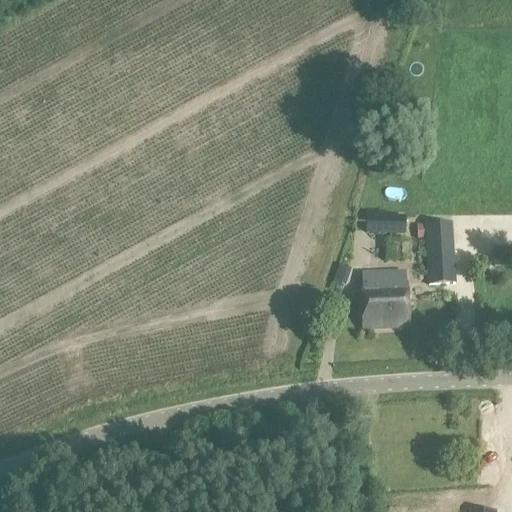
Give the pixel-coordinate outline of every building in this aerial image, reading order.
[(397,123),(417,125),(419,103),(399,101),(397,123)] [(367,214),(366,236),(405,237),(406,219),(381,218),(381,214),(367,214)] [(453,226),(424,228),(428,289),(457,287),(453,226)] [(511,269),(511,250),(494,251),(495,270),(511,269)] [(407,288),(405,288),(405,274),(361,276),(361,289),(360,289),(362,333),(408,330),(407,288)]
